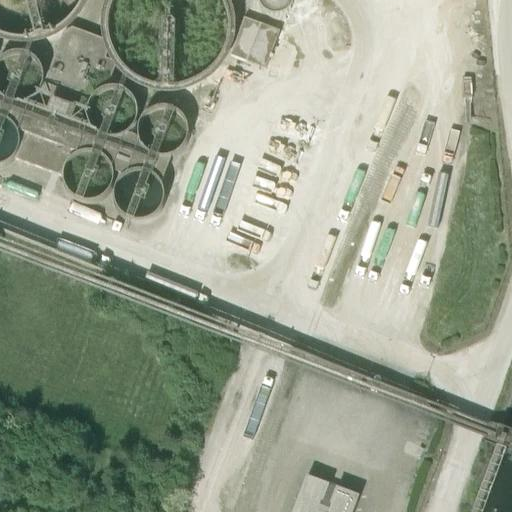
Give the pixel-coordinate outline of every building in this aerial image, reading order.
[(0,0),(0,51),(21,55),(47,49),(69,33),(83,10),(84,0),(0,0)] [(167,107),(192,104),(214,92),(230,72),(236,48),(233,23),(221,1),(219,0),(124,0),(114,14),(107,38),(110,63),(123,85),(143,101),(167,107)] [(262,13),(261,19),(262,25),(264,29),(268,33),(275,36),(280,36),(287,34),(292,29),(295,23),(295,16),(292,10),(288,5),(281,2),(274,3),(268,5),(265,9),(262,13)] [(246,28),(233,67),(265,79),(280,41),(246,28)] [(0,127),(2,128),(11,132),(17,140),(21,151),(19,162),(14,168),(65,187),(66,179),(71,171),(80,164),(91,163),(101,165),(109,172),(114,182),(125,187),(127,185),(135,182),(145,182),(155,186),(161,193),(162,195),(173,166),(170,167),(158,167),(148,162),(142,154),(140,149),(127,144),(121,148),(110,148),(101,145),(95,140),(91,134),(89,126),(90,117),(94,109),(101,102),(109,100),(117,78),(112,72),(105,54),(104,50),(71,38),(64,43),(41,101),(35,108),(26,113),(14,113),(5,109),(0,103),(0,127)] [(22,112),(32,109),(39,103),(43,95),(44,85),(42,76),(35,69),(27,64),(17,63),(8,66),(1,72),(0,73),(0,101),(4,107),(13,111),(22,112)] [(117,148),(127,144),(134,139),(138,130),(139,121),(136,112),(130,104),(122,100),(112,99),(103,102),(96,108),(91,116),(90,126),(93,135),(99,142),(108,147),(117,148)] [(168,167),(178,164),(185,158),(189,149),(190,140),(188,131),(181,123),(173,119),(163,118),(154,121),(147,127),(142,135),(141,145),(144,154),(150,161),(159,166),(168,167)] [(0,177),(6,176),(14,170),(18,161),(19,152),(16,142),(10,135),(2,131),(0,130),(0,177)] [(92,214),(101,212),(109,205),(113,197),(114,187),(111,178),(105,171),(96,166),(87,166),(82,166),(78,168),(70,174),(66,183),(65,192),(68,202),(74,209),(82,214),(92,214)] [(143,232),(152,229),(159,223),(164,215),(165,205),(162,196),(156,188),(147,184),(138,183),(128,186),(121,192),(117,201),(116,210),(119,219),(125,227),(133,231),(143,232)] [(511,440),(498,434),(490,453),(507,460),(511,447),(511,440)] [(307,487),(297,511),(356,511),(358,506),(336,498),(331,511),(323,511),(329,495),(307,487)]
